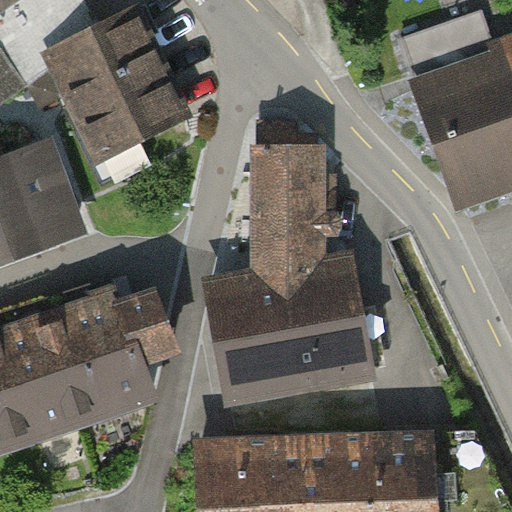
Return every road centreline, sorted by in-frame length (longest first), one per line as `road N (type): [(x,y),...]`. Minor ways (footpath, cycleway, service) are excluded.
road 1 (residential): [(261,51),(390,163),(438,220),(511,379)]
road 2 (residential): [(151,511),(165,420),(212,240)]
road 3 (residential): [(261,51),(212,240)]
